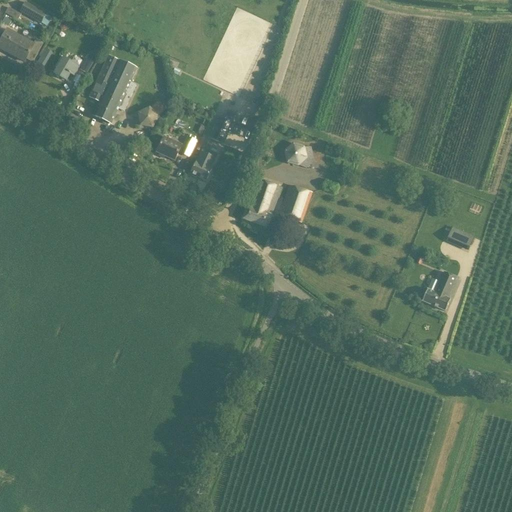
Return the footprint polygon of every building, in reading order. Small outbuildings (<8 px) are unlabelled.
[(46,15),(25,3),(20,12),(41,24),(46,15)] [(0,50),(24,63),(26,60),(32,63),(42,45),(35,41),(34,44),(7,29),(0,41),(0,50)] [(179,62),(191,68),(204,38),(192,32),(179,62)] [(87,74),(97,57),(90,53),(80,71),(87,74)] [(137,69),(108,57),(92,91),(89,98),(99,103),(93,117),(111,125),(118,109),(124,112),(136,85),(131,83),(137,69)] [(66,81),(70,74),(74,77),(79,67),(63,58),(54,74),(66,81)] [(156,118),(165,110),(157,102),(149,110),(139,115),(141,125),(152,127),(156,118)] [(235,123),(219,116),(209,138),(225,146),(235,123)] [(174,162),(182,146),(164,137),(156,154),(174,162)] [(180,153),(189,158),(197,141),(187,137),(180,153)] [(304,147),(293,144),(284,151),(286,164),(298,167),(300,165),(306,169),(313,160),(311,148),(304,147)] [(196,163),(190,174),(205,181),(211,170),(210,170),(217,155),(206,149),(198,164),(196,163)] [(265,228),(279,188),(256,180),(242,219),(265,228)] [(335,194),(337,186),(325,182),(323,190),(335,194)] [(312,193),(289,185),(279,216),(302,223),(309,203),(312,193)] [(472,238),(451,229),(446,241),(467,249),(472,238)] [(421,301),(425,303),(444,311),(449,299),(447,298),(446,298),(454,277),(455,277),(442,272),(434,293),(427,290),(426,289),(421,301)]
